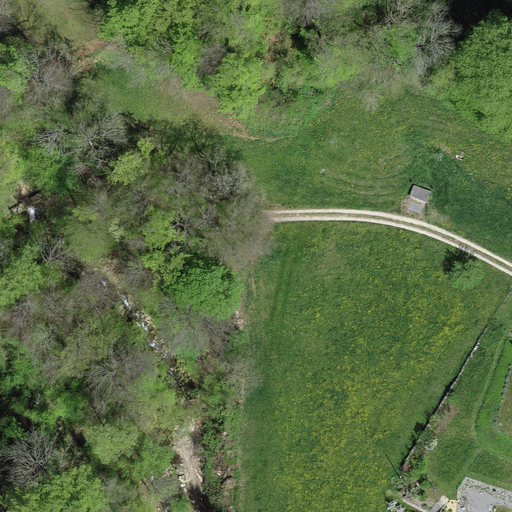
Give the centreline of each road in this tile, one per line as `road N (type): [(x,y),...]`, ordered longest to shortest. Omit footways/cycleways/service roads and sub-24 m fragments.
road 1 (track): [(0,94),(51,145),(137,200),(250,215)]
road 2 (residential): [(250,215),(345,213),(409,222),(511,268)]
